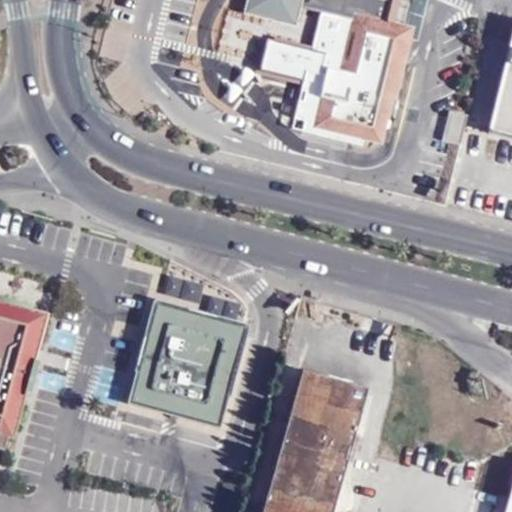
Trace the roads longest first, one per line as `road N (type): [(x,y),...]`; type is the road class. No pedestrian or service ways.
road 1 (secondary): [(60,167),(129,210),(511,308)]
road 2 (secondary): [(511,253),(154,165),(92,126)]
